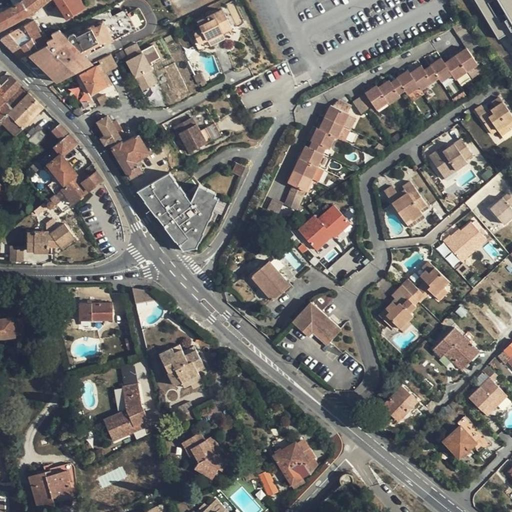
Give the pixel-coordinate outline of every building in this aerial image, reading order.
[(23,0),(22,1),(30,16),(41,6),(49,0),(23,0)] [(85,8),(80,0),(54,0),(67,20),(85,8)] [(511,0),(492,0),(479,8),(498,39),(507,34),(511,42),(511,0)] [(0,31),(30,16),(22,1),(5,11),(0,13),(0,31)] [(203,30),(201,30),(195,33),(200,43),(223,32),(231,28),(223,11),(199,23),(203,30)] [(42,68),(50,75),(86,57),(117,41),(107,20),(70,38),(58,31),(51,34),(53,39),(46,42),(48,45),(40,49),(38,50),(29,55),(42,68)] [(38,50),(40,49),(48,45),(46,42),(34,21),(25,26),(38,50)] [(463,23),(452,29),(455,34),(466,28),(463,23)] [(21,47),(13,51),(21,59),(29,55),(38,50),(25,26),(10,35),(21,47)] [(226,39),(223,32),(200,43),(195,33),(194,31),(190,32),(199,52),(226,39)] [(470,33),(459,39),(462,44),(473,38),(470,33)] [(1,40),(13,51),(21,47),(10,35),(1,40)] [(473,38),(462,44),(465,49),(466,50),(477,43),(473,38)] [(128,61),(142,53),(138,45),(124,52),(128,61)] [(161,60),(154,47),(142,53),(128,61),(143,90),(156,83),(149,70),(151,69),(150,66),(161,60)] [(466,50),(465,49),(455,57),(465,72),(476,65),(466,50)] [(100,65),(105,72),(116,66),(110,56),(99,62),(100,65)] [(58,82),(94,64),(86,57),(50,75),(58,82)] [(451,75),(454,80),(465,72),(455,57),(444,64),(451,75)] [(437,78),(440,82),(451,75),(444,64),(440,59),(429,67),(437,78)] [(110,84),(105,72),(100,65),(97,67),(106,86),(110,84)] [(106,86),(97,67),(82,75),(91,94),(106,86)] [(437,78),(429,67),(422,71),(419,67),(409,74),(417,87),(420,90),(437,78)] [(403,91),(406,95),(417,87),(409,74),(406,71),(395,79),(403,91)] [(200,72),(194,75),(198,84),(204,81),(200,72)] [(7,132),(15,139),(45,108),(13,77),(2,89),(0,87),(0,127),(1,128),(4,124),(10,129),(7,132)] [(388,81),(377,88),(386,102),(388,104),(398,97),(397,95),(403,91),(395,79),(389,83),(388,81)] [(204,81),(198,84),(201,90),(207,86),(204,81)] [(126,94),(136,89),(132,83),(122,88),(126,94)] [(364,94),(371,105),(375,110),(386,102),(377,88),(376,86),(364,94)] [(422,94),(420,90),(417,87),(406,95),(411,102),(422,94)] [(452,101),(455,104),(466,97),(463,93),(452,101)] [(358,98),(366,109),(371,105),(364,94),(358,98)] [(95,99),(100,107),(108,103),(104,95),(95,99)] [(494,127),(497,130),(500,135),(511,129),(508,126),(507,122),(511,118),(511,113),(501,97),(493,102),(496,107),(491,111),(494,115),(489,118),(482,122),(488,131),(494,127)] [(86,102),(71,111),(78,118),(92,111),(86,102)] [(338,102),(335,109),(347,115),(350,107),(338,102)] [(475,110),(482,122),(489,118),(486,114),(481,106),(475,110)] [(347,115),(335,109),(330,107),(325,118),(342,127),(348,115),(347,115)] [(342,127),(349,130),(355,118),(348,115),(342,127)] [(109,144),(112,147),(122,140),(108,117),(98,123),(105,137),(101,139),(105,146),(109,144)] [(191,118),(173,127),(178,135),(180,134),(190,153),(221,136),(214,124),(200,132),(196,125),(195,126),(191,118)] [(342,127),(325,118),(319,130),(336,138),(342,127)] [(45,160),(66,185),(78,175),(64,158),(80,145),(63,124),(54,131),(63,142),(55,148),(57,149),(45,160)] [(336,138),(343,142),(349,130),(342,127),(336,138)] [(312,142),(309,148),(322,155),(325,148),(328,149),(334,138),(316,130),(311,141),(312,142)] [(30,141),(37,148),(46,138),(39,132),(30,141)] [(138,135),(135,137),(124,142),(122,140),(112,147),(111,148),(131,179),(141,172),(135,162),(149,154),(138,135)] [(391,145),(389,143),(382,139),(379,144),(389,149),(391,145)] [(464,159),(471,154),(461,139),(446,149),(442,152),(440,149),(429,157),(444,179),(467,163),(464,159)] [(305,147),(299,159),(316,167),(322,155),(309,148),(309,149),(305,147)] [(311,179),(316,167),(299,159),(294,171),(311,179)] [(234,164),(230,173),(239,177),(243,168),(234,164)] [(206,194),(184,165),(174,171),(140,190),(167,225),(175,220),(179,226),(171,232),(177,239),(174,241),(180,248),(183,251),(197,249),(219,199),(206,194)] [(339,175),(343,179),(350,173),(347,169),(339,175)] [(291,185),(294,185),(305,191),(311,179),(294,171),(288,183),(291,185)] [(64,190),(75,205),(105,182),(98,172),(90,179),(85,173),(64,190)] [(0,202),(10,192),(0,183),(0,202)] [(399,201),(396,198),(390,189),(383,194),(404,227),(420,217),(417,212),(425,207),(410,184),(401,190),(403,193),(405,197),(399,201)] [(294,185),(290,192),(302,198),(305,191),(294,185)] [(140,190),(137,192),(152,212),(174,241),(177,239),(171,232),(179,226),(175,220),(167,225),(140,190)] [(501,197),(510,207),(511,204),(511,197),(507,191),(501,197)] [(501,197),(489,207),(503,223),(511,215),(511,209),(510,207),(501,197)] [(299,205),(287,199),(284,205),(297,211),(299,205)] [(47,205),(51,210),(56,206),(52,201),(47,205)] [(272,204),(268,213),(274,216),(278,206),(272,204)] [(315,216),(299,231),(317,251),(333,236),(335,238),(351,223),(334,205),(318,220),(315,216)] [(37,211),(40,215),(47,209),(44,206),(37,211)] [(278,206),(274,216),(279,218),(283,208),(278,206)] [(30,232),(29,252),(50,253),(50,242),(58,241),(62,249),(76,238),(66,224),(62,227),(56,219),(48,225),(48,232),(30,232)] [(453,239),(451,238),(450,237),(443,243),(460,262),(485,239),(470,223),(461,232),(453,239)] [(91,230),(110,264),(118,259),(99,226),(91,230)] [(459,231),(451,238),(453,239),(461,232),(459,231)] [(12,246),(12,261),(25,261),(25,246),(12,246)] [(429,290),(432,293),(440,300),(447,292),(444,288),(449,282),(429,262),(423,268),(426,271),(421,277),(426,281),(418,290),(423,295),(429,290)] [(264,307),(290,286),(270,263),(253,278),(263,289),(255,296),(264,307)] [(409,280),(403,285),(419,301),(423,295),(418,290),(409,280)] [(397,306),(393,302),(380,316),(390,325),(393,322),(395,325),(400,329),(408,321),(413,316),(410,313),(416,307),(415,305),(419,301),(403,285),(397,291),(407,301),(402,305),(400,303),(397,306)] [(135,289),(138,304),(147,302),(145,290),(135,289)] [(426,298),(432,293),(429,290),(423,295),(426,298)] [(393,295),(397,299),(400,303),(402,305),(407,301),(397,291),(393,295)] [(330,293),(311,302),(321,311),(334,297),(330,293)] [(327,346),(342,330),(321,311),(311,302),(292,322),(307,336),(312,332),(327,346)] [(82,304),(82,320),(115,320),(115,304),(82,304)] [(462,319),(467,313),(461,307),(455,312),(462,319)] [(0,340),(18,338),(18,336),(26,335),(24,317),(16,318),(15,317),(13,318),(12,316),(0,317),(0,340)] [(411,324),(408,321),(400,329),(403,332),(411,324)] [(469,357),(476,349),(455,327),(433,349),(442,358),(445,354),(462,370),(472,360),(469,357)] [(127,340),(130,351),(138,349),(135,337),(127,340)] [(161,355),(177,385),(183,382),(187,388),(203,380),(198,369),(205,366),(194,344),(184,349),(182,344),(161,355)] [(479,352),(476,349),(469,357),(472,360),(479,352)] [(110,430),(115,441),(146,428),(144,423),(151,420),(144,404),(133,364),(120,367),(125,389),(123,389),(129,410),(109,419),(114,428),(110,430)] [(498,375),(488,364),(482,369),(490,376),(469,397),(487,414),(507,394),(493,380),(498,375)] [(417,401),(402,387),(384,406),(399,420),(417,401)] [(180,408),(187,423),(199,418),(192,403),(180,408)] [(448,404),(444,408),(452,415),(456,412),(448,404)] [(465,415),(457,422),(460,425),(475,441),(472,444),(480,453),(491,442),(465,415)] [(475,441),(460,425),(444,440),(459,457),(472,444),(475,441)] [(197,468),(214,479),(220,469),(224,472),(232,458),(221,451),(214,437),(208,441),(203,432),(184,443),(192,458),(196,455),(201,462),(197,468)] [(276,456),(293,485),(310,474),(305,465),(309,463),(297,443),(276,456)] [(32,477),(41,511),(57,506),(55,499),(78,492),(76,468),(75,466),(73,465),(70,464),(51,470),(53,477),(49,478),(48,473),(32,477)] [(245,474),(248,482),(252,480),(253,482),(261,479),(269,497),(280,492),(270,472),(260,476),(257,469),(245,474)]
